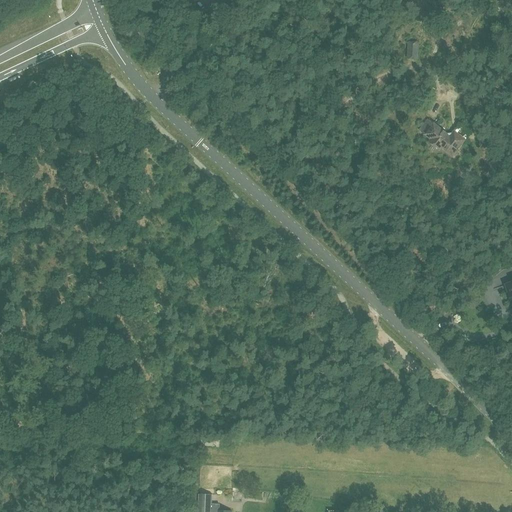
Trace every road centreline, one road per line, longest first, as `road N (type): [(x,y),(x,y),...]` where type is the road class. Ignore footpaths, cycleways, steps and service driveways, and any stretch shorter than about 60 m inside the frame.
road 1 (tertiary): [(511,436),(151,96),(104,29)]
road 2 (track): [(0,451),(179,477),(190,483),(193,511)]
